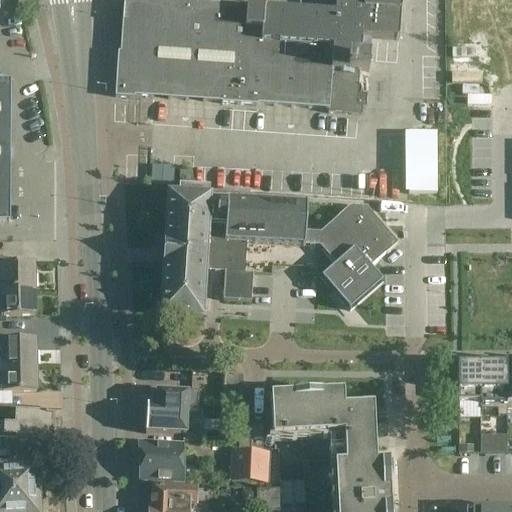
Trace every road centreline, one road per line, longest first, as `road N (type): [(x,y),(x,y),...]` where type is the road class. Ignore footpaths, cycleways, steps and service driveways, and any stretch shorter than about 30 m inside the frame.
road 1 (tertiary): [(103,354),(69,0)]
road 2 (residential): [(410,357),(415,219),(503,217),(502,98),(511,98)]
road 3 (residential): [(103,354),(410,357)]
road 4 (tertiary): [(106,511),(103,354)]
road 5 (residential): [(407,488),(417,447),(418,371),(410,357)]
